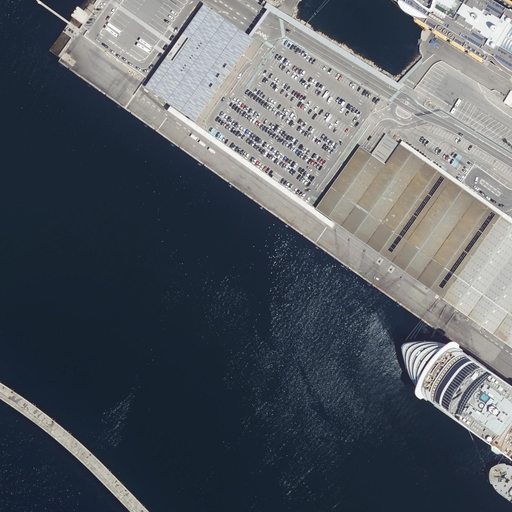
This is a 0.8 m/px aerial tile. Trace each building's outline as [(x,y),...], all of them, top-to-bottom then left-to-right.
[(398,83),(264,0),(262,0),(260,3),(263,5),(265,3),(400,86),(401,84),(398,83)] [(199,7),(248,42),(251,37),(250,36),(247,34),(202,3),(199,7)] [(266,7),(247,34),(250,36),(269,9),(398,89),(400,86),(265,3),(263,5),(266,7)] [(199,7),(147,81),(195,116),(248,42),(199,7)] [(398,83),(401,84),(421,63),(422,59),(398,83)] [(195,116),(147,81),(144,86),(162,98),(192,120),(195,116)] [(335,224),(170,106),(168,110),(333,229),(335,224)] [(371,154),(385,164),(400,144),(386,134),(371,154)] [(400,144),(511,223),(511,218),(462,182),(403,140),(400,144)] [(511,223),(400,144),(385,164),(356,205),(511,316),(511,223)] [(511,316),(356,205),(385,164),(371,154),(366,151),(361,147),(318,206),(316,208),(511,347),(511,316)]
